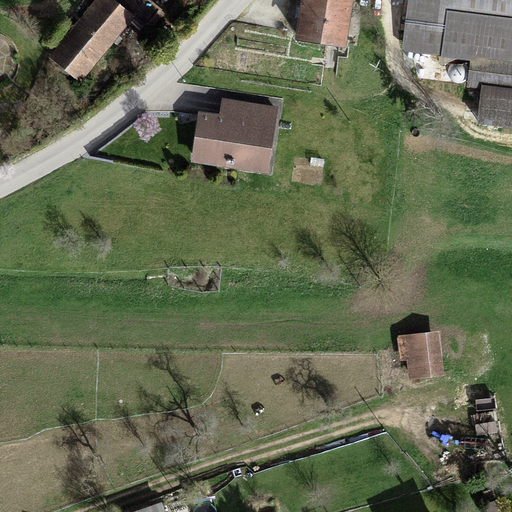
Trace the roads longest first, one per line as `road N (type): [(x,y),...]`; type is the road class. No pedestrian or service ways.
road 1 (track): [(384,414),(83,511)]
road 2 (residential): [(0,186),(125,104),(235,0)]
